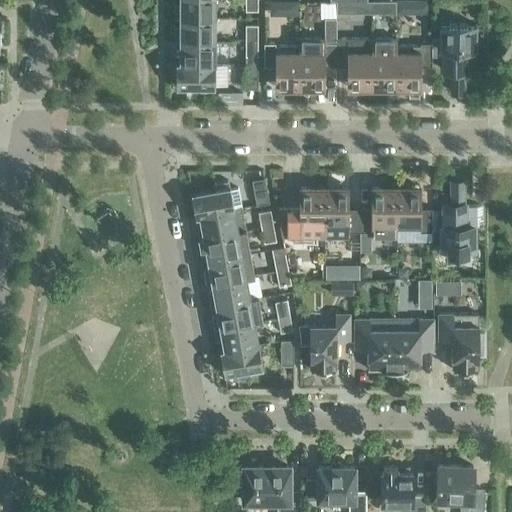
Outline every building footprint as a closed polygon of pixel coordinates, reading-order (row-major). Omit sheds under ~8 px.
[(215,17),(214,0),(179,0),(179,4),(174,4),(174,17),(215,17)] [(258,10),(257,0),(245,0),(245,10),(258,10)] [(296,15),(296,1),(287,1),(287,14),(296,15)] [(344,1),(336,1),(336,13),(348,13),(348,1),(344,1)] [(396,12),(396,1),(372,1),(372,12),(396,12)] [(397,1),(397,12),(408,12),(408,1),(397,1)] [(174,27),(174,40),(215,40),(215,17),(174,17),(174,18),(179,18),(179,27),(174,27)] [(325,66),(336,66),(336,42),(336,18),(325,18),(325,37),(300,37),(300,87),(324,87),(325,81),(325,66)] [(258,24),(245,24),(245,40),(258,40),(258,24)] [(451,91),(465,91),(465,69),(467,69),(467,47),(476,47),(476,24),(440,24),(440,47),(442,47),(442,69),(451,69),(451,91)] [(275,66),(275,87),(300,87),(300,37),(299,37),(299,45),(275,45),(275,42),(264,42),(264,66),(275,66)] [(347,38),(347,42),(336,42),(336,66),(347,66),(347,87),(372,87),(372,38),(347,38)] [(396,38),(372,38),(372,87),(396,87),(396,38)] [(396,45),(396,38),(396,87),(421,87),(421,66),(432,66),(432,42),(420,42),(420,45),(396,45)] [(176,62),(176,63),(215,63),(215,40),(174,40),(174,41),(179,41),(179,62),(176,62)] [(258,56),(258,40),(245,40),(245,56),(258,56)] [(215,63),(176,63),(176,87),(200,87),(200,92),(215,92),(215,63)] [(258,88),(258,63),(245,63),(245,88),(258,88)] [(233,92),(233,103),(242,103),(242,92),(233,92)] [(269,202),(264,177),(252,180),(256,204),(269,202)] [(191,192),(195,216),(242,207),(242,206),(233,207),(228,180),(214,183),(215,188),(191,192)] [(442,204),(442,226),(440,226),(440,250),(476,249),(476,226),(483,226),(483,205),(467,205),(467,204),(464,204),(464,183),(450,183),(451,204),(442,204)] [(299,231),(299,236),(323,236),(323,186),(298,187),(298,208),(288,208),(288,231),(299,231)] [(348,186),(323,186),(323,236),(349,236),(349,231),(360,231),(360,208),(349,208),(348,186)] [(371,208),(360,208),(360,231),(371,231),(371,236),(396,236),(396,186),(371,186),(371,208)] [(421,186),(396,186),(396,236),(397,236),(397,229),(420,229),(420,231),(432,231),(432,208),(421,208),(421,186)] [(202,236),(198,237),(198,238),(246,230),(242,207),(195,216),(195,217),(199,216),(202,236)] [(273,225),(270,209),(258,211),(261,227),(273,225)] [(276,240),(273,225),(261,227),(264,242),(276,240)] [(250,252),(246,230),(198,238),(200,250),(205,249),(207,260),(250,252)] [(254,274),(250,252),(207,260),(209,269),(204,270),(206,283),(254,274)] [(273,255),(273,257),(276,270),(288,268),(286,257),(285,253),(279,254),(273,255)] [(326,265),(326,277),(337,277),(337,265),(326,265)] [(371,271),(367,267),(362,267),(362,276),(371,276),(371,271)] [(407,276),(407,271),(403,267),(398,267),(398,276),(407,276)] [(291,284),(288,268),(276,270),(279,286),(291,284)] [(246,277),(254,276),(254,274),(206,283),(207,284),(211,283),(213,291),(208,292),(211,305),(258,297),(258,296),(250,297),(246,277)] [(436,280),(435,280),(435,291),(443,291),(443,280),(436,280)] [(347,281),(332,281),(332,294),(347,294),(347,281)] [(360,290),(364,286),(364,281),(355,281),(355,290),(360,290)] [(262,319),(258,297),(211,305),(211,306),(216,305),(217,314),(213,315),(215,328),(262,319)] [(277,316),(289,314),(287,299),(275,301),(277,316)] [(311,368),(311,369),(334,369),(334,368),(336,368),(336,339),(349,339),(349,313),(335,313),(335,324),(309,324),(309,368),(311,368)] [(453,368),(453,369),(477,369),(477,368),(479,368),(479,354),(484,354),(484,331),(479,331),(479,313),(438,313),(438,339),(452,339),(452,368),(453,368)] [(292,330),(289,314),(277,316),(280,332),(292,330)] [(368,348),(368,369),(394,369),(394,318),(355,318),(354,348),(368,348)] [(395,318),(394,318),(394,369),(420,369),(420,348),(433,348),(433,318),(419,318),(419,328),(395,328),(395,318)] [(254,322),(263,320),(262,319),(215,328),(216,329),(220,328),(224,348),(220,349),(220,350),(258,343),(254,322)] [(280,339),(280,364),(293,364),(293,339),(280,339)] [(263,372),(258,343),(220,350),(224,374),(248,369),(249,374),(263,372)] [(318,498),(321,498),(324,501),(333,501),(336,498),(349,498),(348,511),(365,511),(366,490),(354,490),(354,466),(342,466),(338,462),(334,462),(330,466),(318,465),(318,498)] [(472,489),(473,465),(438,464),(437,498),(460,499),(459,511),(483,511),(485,489),(472,489)] [(289,489),(289,466),(244,466),(244,469),(241,469),(241,481),(244,481),(244,500),(277,500),(276,511),(301,511),(301,489),(289,489)] [(397,471),(397,466),(383,466),(383,470),(381,471),(381,503),(383,507),(387,509),(395,509),(397,508),(411,508),(410,511),(426,511),(426,494),(413,494),(412,470),(397,471)]
